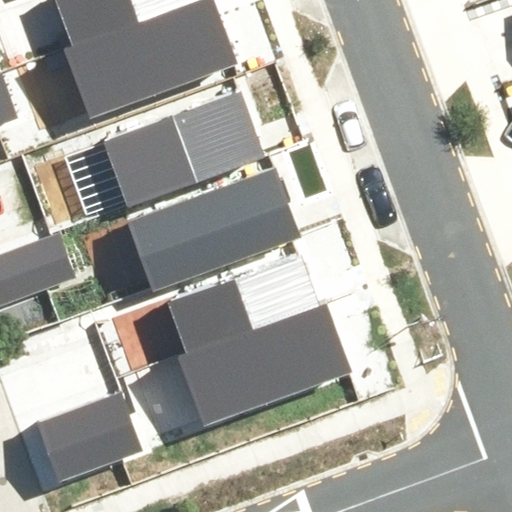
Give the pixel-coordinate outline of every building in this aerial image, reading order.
[(60,0),(76,45),(205,0),(60,0)] [(65,49),(89,116),(236,63),(212,0),(205,0),(76,45),(65,49)] [(9,64),(0,67),(0,114),(23,107),(9,64)] [(239,82),(103,129),(125,192),(261,145),(239,82)] [(284,151),(139,202),(166,277),(311,225),(284,151)] [(64,227),(0,248),(0,295),(78,270),(64,227)] [(181,285),(199,339),(317,297),(299,245),(181,285)] [(199,339),(182,345),(187,360),(198,356),(215,406),(349,359),(331,308),(322,311),(317,297),(199,339)] [(129,386),(49,412),(63,455),(143,428),(129,386)]
